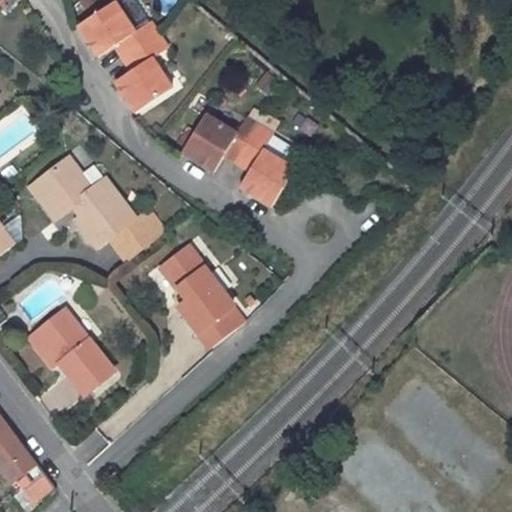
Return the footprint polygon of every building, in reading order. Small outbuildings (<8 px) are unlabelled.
[(0,0),(0,10),(8,0),(0,0)] [(81,25),(101,57),(119,46),(127,58),(161,36),(153,24),(136,35),(115,4),(81,25)] [(138,113),(173,91),(152,60),(169,49),(161,36),(127,58),(135,71),(118,81),(138,113)] [(188,147),(218,167),(230,150),(243,158),(263,125),(251,118),(241,133),(211,113),(188,147)] [(274,205),(300,164),(289,142),(263,125),(243,158),(256,166),(244,185),(274,205)] [(105,183),(82,152),(53,174),(77,206),(82,202),(111,239),(126,259),(162,232),(147,212),(119,172),(105,183)] [(43,181),(67,213),(77,206),(53,174),(43,181)] [(0,232),(2,231),(0,227),(0,258),(9,252),(0,238),(0,232)] [(240,302),(196,243),(170,262),(196,298),(188,305),(217,343),(243,324),(233,307),(240,302)] [(123,380),(76,317),(44,340),(65,369),(91,404),(123,380)] [(36,347),(57,375),(65,369),(44,340),(36,347)] [(53,415),(75,397),(62,380),(39,398),(53,415)] [(0,417),(0,466),(21,495),(46,477),(0,417)]
